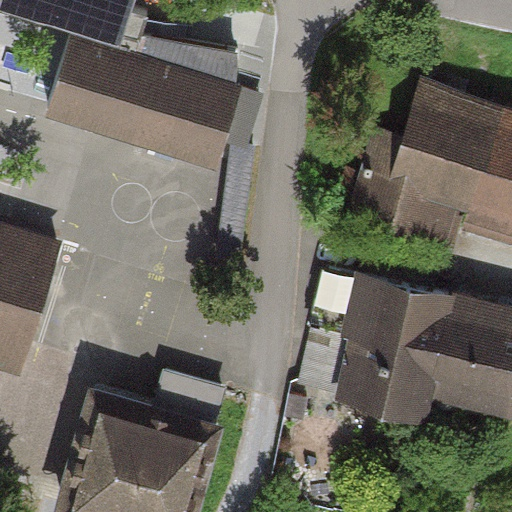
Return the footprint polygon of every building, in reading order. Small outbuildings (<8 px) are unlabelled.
[(76,25),(51,117),(222,163),(247,71),(76,25)] [(511,110),(413,84),(398,135),(380,130),(354,222),(445,247),(451,227),(511,243),(511,110)] [(66,243),(0,222),(0,366),(25,374),(66,243)] [(433,419),(438,395),(459,296),(358,274),(332,398),(433,419)] [(438,395),(511,411),(511,307),(459,296),(438,395)] [(98,386),(64,511),(198,511),(231,390),(166,373),(158,402),(98,386)]
